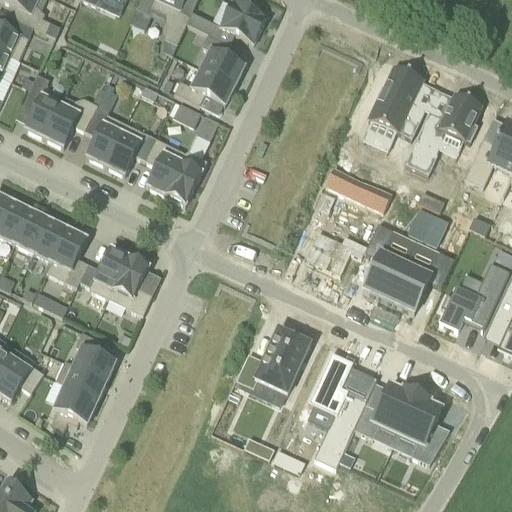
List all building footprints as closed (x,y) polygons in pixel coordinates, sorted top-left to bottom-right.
[(1,0),(0,4),(16,13),(11,24),(33,34),(33,35),(55,45),(60,35),(42,26),(44,21),(34,11),(39,0),(1,0)] [(82,0),(80,5),(98,14),(103,0),(121,0),(128,3),(129,0),(82,0)] [(142,0),(141,3),(152,8),(150,14),(166,22),(165,32),(164,46),(177,52),(186,31),(190,23),(179,18),(187,0),(142,0)] [(218,36),(252,52),(264,27),(243,16),(245,12),(235,7),(233,11),(231,10),(218,36)] [(190,23),(186,31),(207,41),(210,43),(215,32),(216,31),(191,19),(190,23)] [(0,32),(0,58),(18,67),(28,46),(0,32)] [(210,58),(201,76),(208,80),(234,92),(243,73),(224,63),(229,52),(207,41),(201,54),(210,58)] [(0,58),(0,82),(9,63),(18,67),(0,58)] [(383,96),(368,128),(412,148),(425,119),(411,113),(423,87),(394,75),(384,97),(383,96)] [(180,89),(174,101),(199,113),(204,102),(224,112),(234,92),(208,80),(201,76),(192,94),(180,89)] [(29,97),(24,109),(34,114),(24,135),(44,144),(60,112),(41,103),(48,87),(37,81),(34,88),(29,97)] [(29,97),(34,88),(25,84),(21,93),(29,97)] [(97,112),(84,138),(95,143),(85,163),(105,173),(126,131),(107,122),(116,102),(112,100),(115,94),(107,91),(104,97),(97,112)] [(157,99),(145,93),(141,101),(153,108),(157,99)] [(60,112),(44,144),(63,154),(74,133),(84,138),(97,112),(92,110),(83,105),(75,108),(64,103),(60,112)] [(428,121),(405,173),(428,183),(437,164),(436,163),(445,142),(469,153),(476,137),(472,135),(480,116),(461,107),(450,131),(428,121)] [(179,110),(173,123),(194,133),(200,121),(179,110)] [(216,128),(205,123),(196,141),(207,147),(216,128)] [(493,173),(511,183),(511,182),(511,128),(510,128),(506,126),(494,153),(482,148),(474,164),(464,187),(482,195),(493,173)] [(145,168),(156,145),(126,131),(105,173),(124,182),(134,163),(145,168)] [(186,160),(156,145),(145,168),(156,173),(146,193),(165,202),(187,158),(186,160)] [(187,158),(165,202),(185,212),(201,179),(207,168),(187,158)] [(350,181),(342,200),(382,219),(390,200),(350,181)] [(443,209),(421,199),(417,209),(439,219),(443,209)] [(0,233),(12,209),(0,203),(0,233)] [(31,218),(12,209),(0,233),(0,243),(15,251),(31,218)] [(15,251),(33,260),(49,227),(39,222),(31,218),(15,251)] [(429,223),(419,245),(452,259),(462,238),(429,223)] [(473,224),(468,236),(484,243),(490,231),(473,224)] [(46,280),(68,236),(49,227),(33,260),(51,269),(46,280)] [(377,266),(363,297),(388,308),(408,265),(382,254),(390,237),(378,231),(365,260),(377,266)] [(46,280),(76,294),(88,271),(77,266),(87,246),(68,236),(46,280)] [(316,239),(303,267),(340,284),(350,262),(360,266),(366,253),(343,243),(339,250),(316,239)] [(88,271),(76,294),(76,295),(79,289),(90,294),(89,296),(108,306),(129,264),(109,255),(98,276),(88,271)] [(408,265),(388,308),(413,320),(428,289),(440,295),(454,266),(441,260),(433,277),(408,265)] [(148,274),(129,264),(108,306),(142,323),(152,302),(138,295),(146,277),(148,274)] [(447,317),(441,331),(460,340),(461,340),(467,326),(488,336),(489,333),(511,281),(493,272),(478,304),(458,295),(453,305),(449,304),(444,316),(447,317)] [(0,281),(0,293),(9,298),(14,287),(1,280),(0,281)] [(511,281),(489,333),(510,344),(503,360),(511,363),(511,281)] [(27,296),(23,304),(32,309),(37,301),(27,296)] [(52,306),(47,316),(62,324),(67,313),(52,306)] [(249,357),(236,384),(254,392),(258,384),(287,398),(310,347),(281,333),(266,365),(249,357)] [(73,373),(106,388),(115,369),(96,361),(101,349),(81,339),(75,354),(81,356),(73,372),(73,373)] [(122,339),(117,349),(127,353),(132,343),(122,339)] [(0,350),(0,387),(14,367),(19,358),(2,347),(0,350)] [(14,367),(0,387),(0,401),(11,409),(21,393),(31,400),(43,381),(33,374),(36,369),(19,358),(14,367)] [(331,361),(308,410),(334,422),(314,465),(335,475),(340,466),(350,445),(366,408),(340,396),(352,371),(331,361)] [(55,388),(64,392),(64,391),(98,407),(106,388),(73,373),(73,372),(64,368),(55,388)] [(64,391),(64,392),(53,416),(57,418),(50,433),(62,441),(67,430),(76,434),(79,428),(86,431),(98,407),(64,391)] [(365,412),(353,437),(373,446),(379,433),(398,441),(416,402),(402,396),(401,398),(389,392),(377,418),(365,412)] [(416,402),(398,441),(416,450),(410,463),(428,472),(449,437),(434,431),(441,416),(429,410),(430,408),(416,402)] [(350,445),(340,466),(372,481),(382,459),(350,445)] [(264,452),(259,462),(269,467),(274,456),(264,452)] [(230,458),(220,453),(215,464),(225,469),(230,458)] [(240,462),(230,458),(225,469),(235,473),(240,462)] [(400,467),(390,489),(415,500),(425,479),(400,467)] [(260,485),(270,489),(275,478),(265,474),(260,485)] [(194,477),(178,511),(204,511),(216,487),(194,477)] [(275,478),(270,489),(280,494),(285,483),(275,478)] [(347,491),(336,485),(331,495),(342,501),(347,491)] [(216,487),(204,511),(231,511),(238,498),(216,487)] [(0,511),(27,511),(31,506),(17,496),(19,494),(8,488),(1,499),(0,497),(0,511)] [(368,492),(357,510),(360,511),(396,511),(398,510),(368,492)] [(315,510),(320,499),(310,494),(305,505),(315,510)] [(327,506),(338,511),(342,501),(331,495),(327,506)] [(238,498),(231,511),(258,511),(261,508),(238,498)]
